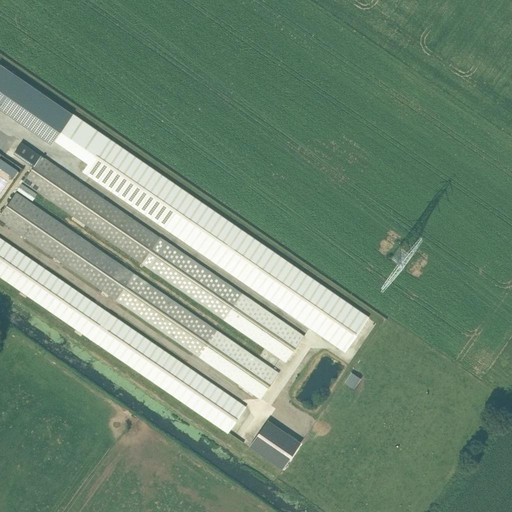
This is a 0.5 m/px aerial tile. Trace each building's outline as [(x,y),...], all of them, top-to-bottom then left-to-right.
[(0,64),(0,108),(52,144),(73,114),(0,64)] [(368,318),(107,138),(84,171),(345,351),(368,318)] [(23,182),(286,362),(304,336),(22,141),(14,153),(33,167),(23,182)] [(10,165),(6,172),(14,177),(18,170),(10,165)] [(279,372),(17,192),(0,215),(0,220),(261,399),(279,372)] [(0,275),(174,395),(228,433),(246,407),(192,369),(0,236),(0,275)] [(353,371),(347,382),(355,387),(362,376),(353,371)] [(319,431),(330,414),(325,411),(314,427),(319,431)] [(286,470),(306,442),(272,419),(253,447),(286,470)]
